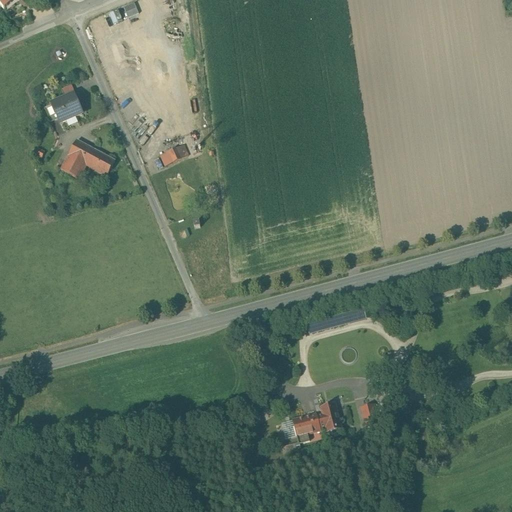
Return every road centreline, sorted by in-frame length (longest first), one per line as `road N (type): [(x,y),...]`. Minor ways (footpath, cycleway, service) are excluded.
road 1 (primary): [(204,322),(511,240)]
road 2 (residential): [(165,232),(70,16)]
road 3 (primary): [(0,374),(204,322)]
